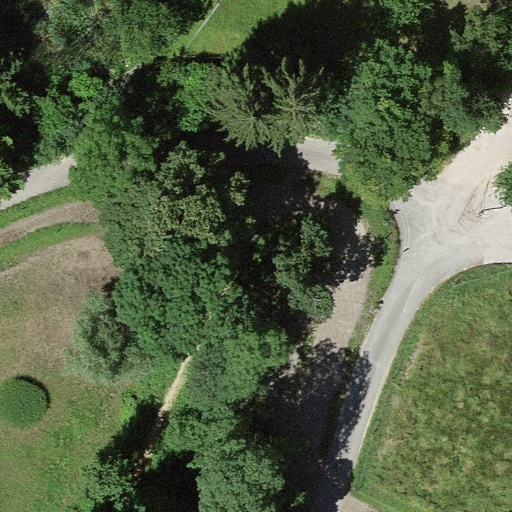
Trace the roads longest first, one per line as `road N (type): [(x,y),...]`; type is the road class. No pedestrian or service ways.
road 1 (track): [(325,511),(390,318),(448,206),(333,164)]
road 2 (track): [(115,511),(258,226),(333,164)]
road 3 (track): [(333,164),(162,147),(64,168),(0,197)]
